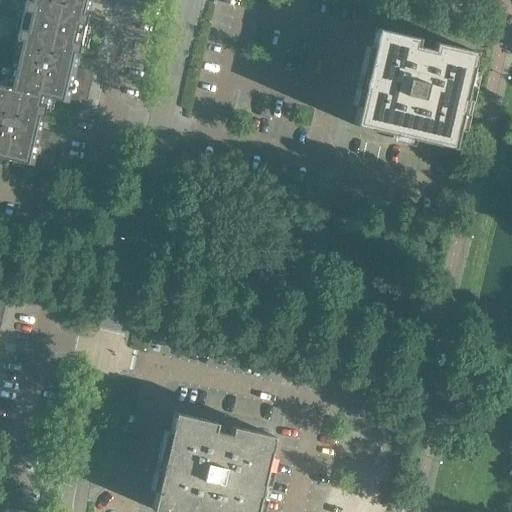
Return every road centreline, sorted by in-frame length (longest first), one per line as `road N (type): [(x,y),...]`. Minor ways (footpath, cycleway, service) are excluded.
road 1 (residential): [(44,333),(67,279),(109,108)]
road 2 (unclassified): [(111,345),(160,123)]
road 3 (unclassified): [(80,503),(111,345)]
road 4 (unknown): [(158,366),(310,408)]
road 5 (residential): [(10,473),(44,333)]
road 6 (unclassified): [(160,123),(186,0)]
